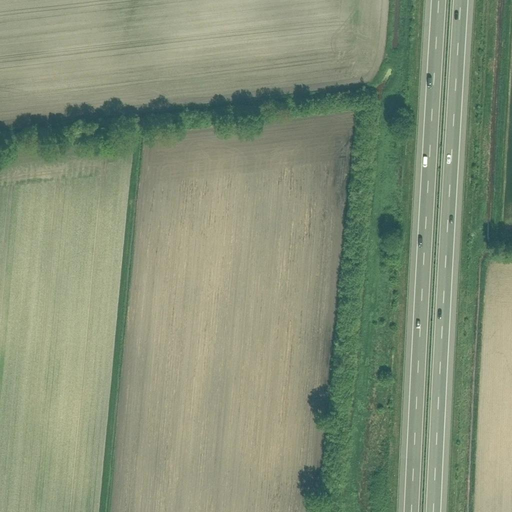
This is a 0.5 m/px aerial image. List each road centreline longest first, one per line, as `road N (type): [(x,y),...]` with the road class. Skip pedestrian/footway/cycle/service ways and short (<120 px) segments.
road 1 (motorway): [(431,0),(403,511)]
road 2 (motorway): [(433,511),(461,0)]
